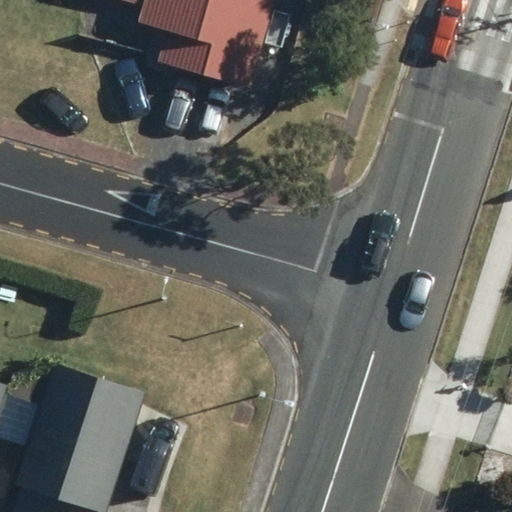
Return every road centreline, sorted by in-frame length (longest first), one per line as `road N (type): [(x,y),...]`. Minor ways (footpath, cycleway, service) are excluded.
road 1 (residential): [(0,182),(392,297)]
road 2 (secondary): [(392,297),(492,0)]
road 3 (secondary): [(323,511),(392,297)]
